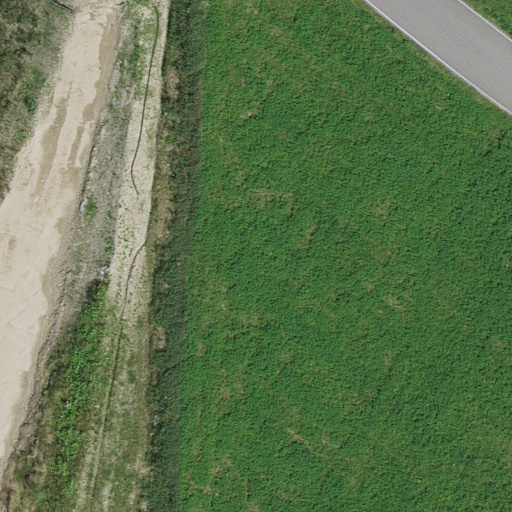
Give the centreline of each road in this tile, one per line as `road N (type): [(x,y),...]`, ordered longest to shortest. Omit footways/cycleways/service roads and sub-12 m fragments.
road 1 (unknown): [(0,91),(53,149),(421,447),(488,511)]
road 2 (unclassified): [(406,0),(511,85)]
